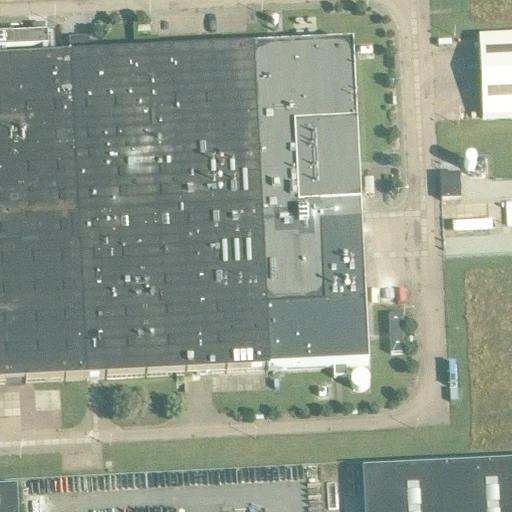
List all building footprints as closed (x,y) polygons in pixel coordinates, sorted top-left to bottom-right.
[(47,36),(0,37),(0,52),(48,50),(47,36)] [(482,120),(511,119),(511,36),(478,38),(482,120)] [(352,47),(265,51),(70,61),(86,382),(368,368),(352,47)] [(0,64),(0,386),(86,382),(70,61),(0,64)] [(440,176),(441,202),(460,201),(459,175),(440,176)] [(402,354),(400,315),(388,316),(389,335),(389,340),(390,355),(402,354)] [(511,511),(511,464),(362,472),(363,511),(511,511)] [(18,511),(18,488),(0,488),(0,511),(18,511)]
